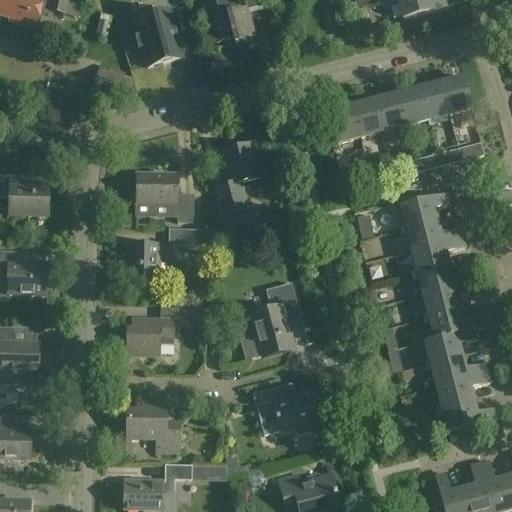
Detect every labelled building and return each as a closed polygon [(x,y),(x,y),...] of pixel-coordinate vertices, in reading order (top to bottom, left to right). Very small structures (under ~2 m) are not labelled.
[(81,1),(77,0),(51,0),(52,1),(48,0),(0,0),(0,19),(10,22),(9,25),(38,32),(41,16),(49,18),(50,12),(77,18),(81,1)] [(220,0),(207,4),(218,44),(233,40),(235,46),(254,41),(247,12),(262,8),(259,0),(220,0)] [(395,0),(392,1),(393,5),(398,3),(403,22),(454,9),(451,0),(442,0),(431,3),(430,0),(395,0)] [(148,70),(183,60),(170,12),(135,21),(140,39),(135,40),(139,53),(143,52),(148,70)] [(100,74),(95,89),(118,96),(129,100),(135,81),(124,78),(126,74),(103,67),(100,74)] [(442,86),(450,117),(472,112),(464,80),(442,86)] [(49,86),(46,95),(80,103),(82,94),(49,86)] [(419,91),(428,123),(450,117),(442,86),(419,91)] [(397,97),(405,129),(428,123),(419,91),(397,97)] [(375,103),(383,135),(405,129),(397,97),(375,103)] [(352,109),(361,140),(383,135),(375,103),(352,109)] [(361,140),(352,109),(330,114),(338,146),(361,140)] [(474,161),(484,159),(481,146),(471,149),(474,161)] [(252,148),(221,156),(230,187),(215,192),(222,217),(247,210),(240,186),(261,180),(252,148)] [(369,173),(366,162),(363,151),(354,154),(360,175),(369,173)] [(446,155),(436,158),(439,170),(449,168),(446,155)] [(439,170),(436,158),(427,160),(430,173),(439,170)] [(392,169),(395,181),(405,179),(402,167),(392,169)] [(395,181),(392,169),(382,172),(385,184),(395,181)] [(137,176),(136,208),(136,220),(152,221),(152,208),(178,208),(178,226),(194,226),(194,197),(178,196),(178,177),(137,176)] [(49,192),(16,192),(16,179),(0,178),(0,199),(11,200),(10,219),(48,220),(49,192)] [(357,178),(347,181),(350,193),(360,191),(357,178)] [(406,231),(437,223),(434,212),(454,207),(451,196),(400,209),(406,231)] [(440,236),(437,223),(406,231),(412,254),(463,240),(460,231),(440,236)] [(217,234),(169,233),(169,249),(222,250),(217,234)] [(465,251),(463,240),(412,254),(417,276),(449,268),(446,256),(465,251)] [(129,248),(128,282),(158,283),(159,248),(129,248)] [(0,301),(9,302),(9,298),(47,299),(47,269),(30,268),(30,255),(0,254),(0,301)] [(452,280),(449,268),(417,276),(423,298),(474,285),(472,275),(452,280)] [(474,285),(423,298),(429,320),(460,312),(457,300),(477,295),(474,285)] [(256,336),(239,340),(244,361),(262,356),(262,358),(294,350),(287,325),(301,322),(291,286),(266,293),(272,314),(252,320),(256,336)] [(205,311),(185,310),(184,322),(205,323),(205,311)] [(463,324),(460,312),(429,320),(434,342),(425,344),(425,345),(486,329),(483,319),(463,324)] [(173,347),(174,343),(174,324),(132,322),(132,333),(127,333),(127,358),(160,359),(160,347),(173,347)] [(431,367),(462,359),(459,347),(478,342),(476,332),(486,330),(486,329),(425,345),(431,367)] [(40,345),(13,345),(13,330),(0,330),(0,375),(39,377),(40,345)] [(465,371),(462,359),(431,367),(437,389),(487,376),(484,366),(465,371)] [(442,412),(474,404),(470,391),(489,386),(487,376),(437,389),(442,412)] [(256,409),(261,429),(277,425),(280,434),(295,430),(297,439),(313,435),(311,426),(328,422),(320,391),(284,401),(281,389),(253,396),(256,409)] [(477,415),(474,404),(442,412),(448,434),(499,421),(496,410),(477,415)] [(128,442),(158,442),(158,455),(178,455),(179,425),(166,425),(166,409),(153,409),(153,412),(128,412),(128,442)] [(6,432),(6,417),(0,416),(0,462),(31,463),(31,432),(6,432)] [(491,511),(511,511),(511,498),(507,481),(495,484),(490,464),(480,467),(491,511)] [(491,511),(480,467),(470,469),(475,489),(463,492),(467,511),(491,511)] [(165,484),(125,482),(123,511),(170,511),(171,496),(171,484),(171,483),(192,483),(192,469),(165,468),(165,484)] [(443,511),(467,511),(463,492),(451,495),(446,476),(435,478),(443,511)] [(331,511),(340,510),(331,479),(301,488),(298,478),(278,483),(287,511),(298,509),(298,511),(331,511)]
